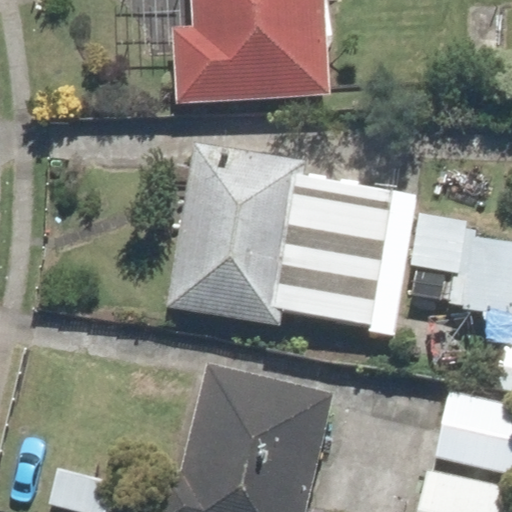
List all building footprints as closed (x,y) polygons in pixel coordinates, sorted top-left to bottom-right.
[(106,0),(107,58),(168,58),(168,116),(317,116),(317,0),(106,0)] [(446,267),(404,261),(412,201),(289,184),(291,169),(187,154),(163,325),(267,339),(269,326),(393,342),(399,300),(441,305),(446,267)] [(511,247),(463,241),(455,316),(511,322),(511,247)] [(301,511),(328,410),(201,377),(165,511),(301,511)] [(511,412),(437,400),(426,468),(511,482),(511,412)] [(511,511),(511,495),(423,478),(416,511),(511,511)]
